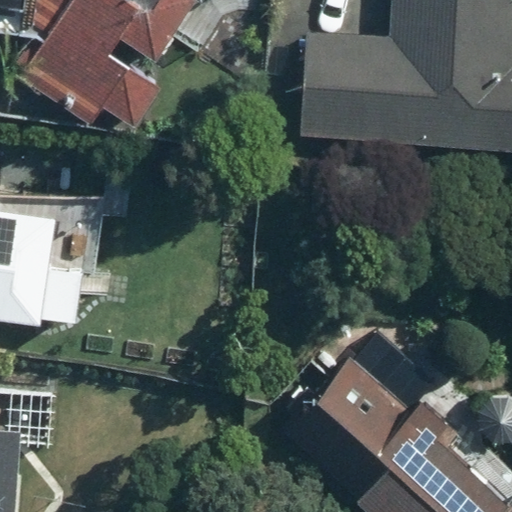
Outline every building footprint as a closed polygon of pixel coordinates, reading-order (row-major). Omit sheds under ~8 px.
[(0,0),(0,13),(41,17),(42,0),(0,0)] [(108,112),(138,132),(165,90),(112,55),(142,9),(155,17),(134,48),(160,65),(203,0),(202,0),(69,0),(22,71),(101,123),(108,112)] [(511,0),(388,0),(386,32),(306,26),(299,132),(511,147),(511,0)] [(58,212),(0,203),(0,315),(42,321),(58,212)] [(491,511),(506,495),(339,354),(278,426),(378,511),(491,511)] [(0,511),(13,511),(21,425),(0,423),(0,511)]
